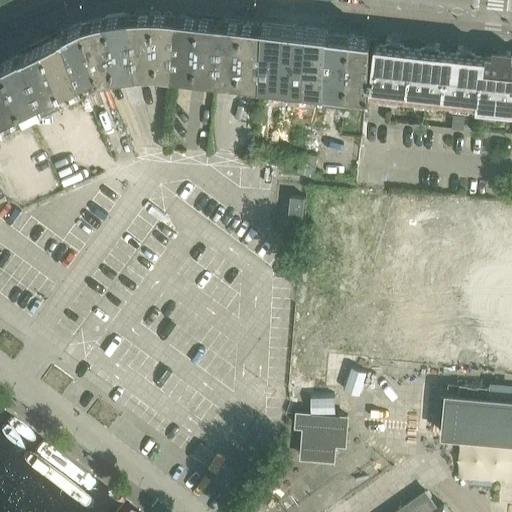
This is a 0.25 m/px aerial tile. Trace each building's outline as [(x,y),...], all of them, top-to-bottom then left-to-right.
[(107,15),(118,70),(127,69),(128,78),(127,78),(132,101),(138,100),(145,137),(151,135),(137,67),(139,67),(130,12),(107,15)] [(139,67),(159,68),(153,12),(140,12),(130,12),(139,67)] [(153,12),(159,68),(174,68),(178,13),(157,12),(153,12)] [(174,68),(196,71),(199,15),(178,13),(174,68)] [(82,22),(103,73),(118,70),(107,15),(106,15),(82,22)] [(196,71),(218,73),(220,18),(199,15),(196,71)] [(218,73),(239,75),(242,20),(220,18),(218,73)] [(239,75),(261,78),(264,23),(242,20),(239,75)] [(104,76),(103,73),(82,22),(62,32),(84,86),(104,76)] [(261,78),(283,80),(285,25),(264,23),(261,78)] [(283,80),(304,83),(307,27),(285,25),(283,80)] [(307,27),(304,83),(326,85),(327,29),(307,27)] [(327,29),(326,85),(347,88),(350,32),(327,29)] [(42,41),(65,96),(84,86),(62,32),(42,41)] [(350,32),(347,88),(368,90),(374,35),(350,32)] [(511,50),(494,48),(493,58),(476,56),(477,47),(458,44),(457,54),(441,52),(442,43),(423,41),(422,50),(405,49),(406,39),(387,37),(386,46),(377,45),(378,36),(377,36),(371,92),(371,98),(381,99),(382,93),(389,94),(399,95),(399,100),(417,102),(417,97),(435,99),(434,104),(452,106),(453,101),(470,103),(470,108),(488,110),(489,105),(507,107),(506,112),(511,112),(511,50)] [(22,51),(45,106),(65,96),(42,41),(22,51)] [(3,61),(26,115),(45,106),(22,51),(3,61)] [(0,62),(0,107),(8,124),(26,115),(3,61),(0,62)] [(300,157),(298,171),(314,177),(317,154),(300,152),(300,157)] [(168,181),(154,188),(174,231),(187,224),(188,224),(187,223),(187,222),(168,181)] [(168,181),(187,222),(253,230),(257,191),(256,191),(242,189),(241,189),(227,188),(227,187),(226,187),(226,188),(212,186),(211,186),(197,184),(196,184),(181,183),(181,182),(181,183),(169,181),(168,181)] [(154,188),(140,194),(160,237),(174,231),(154,188)] [(140,194),(126,201),(146,244),(160,237),(140,194)] [(289,214),(303,216),(305,196),(291,195),(289,214)] [(377,360),(511,367),(511,205),(390,198),(385,282),(368,281),(365,335),(378,336),(377,360)] [(126,201),(112,207),(132,250),(146,244),(126,201)] [(112,207),(98,213),(119,257),(132,250),(112,207)] [(98,213),(85,220),(105,263),(119,257),(98,213)] [(85,220),(71,226),(91,269),(105,263),(85,220)] [(71,226),(57,233),(77,276),(91,269),(71,226)] [(57,233),(43,239),(63,282),(77,276),(57,233)] [(43,239),(29,246),(48,288),(48,287),(49,289),(63,282),(43,239)] [(223,247),(220,267),(267,272),(267,271),(266,271),(267,263),(268,264),(269,262),(267,262),(268,254),(269,254),(270,252),(223,247)] [(4,253),(0,254),(0,336),(15,348),(37,364),(55,377),(72,390),(89,402),(107,415),(125,429),(126,427),(153,390),(152,389),(152,388),(136,376),(118,363),(101,350),(84,338),(66,325),(44,308),(22,292),(25,287),(7,259),(4,253)] [(220,267),(218,286),(265,291),(265,290),(264,290),(265,282),(266,283),(266,281),(265,281),(266,273),(267,273),(267,272),(220,267)] [(218,286),(216,305),(263,310),(263,309),(262,309),(262,302),(264,302),(264,300),(263,300),(264,292),(265,292),(265,291),(218,286)] [(216,305),(214,324),(261,329),(259,328),(260,321),(262,321),(262,319),(261,319),(261,311),(263,311),(263,310),(216,305)] [(214,324),(212,343),(259,349),(259,348),(257,347),(258,340),(260,340),(260,338),(258,338),(259,330),(261,330),(261,329),(214,324)] [(212,343),(210,362),(257,368),(257,367),(255,367),(256,359),(258,359),(258,357),(256,357),(257,349),(259,349),(212,343)] [(210,362),(208,383),(254,388),(255,386),(253,386),(254,378),(256,378),(256,376),(254,376),(255,368),(257,368),(210,362)] [(181,380),(138,438),(225,502),(250,468),(259,388),(254,388),(208,383),(181,380)] [(443,433),(511,439),(511,398),(447,393),(443,433)] [(298,411),(297,425),(304,426),(304,431),(302,456),(335,459),(336,443),(346,444),(348,415),(298,411)] [(449,511),(445,505),(444,504),(440,507),(426,488),(392,511),(449,511)]
